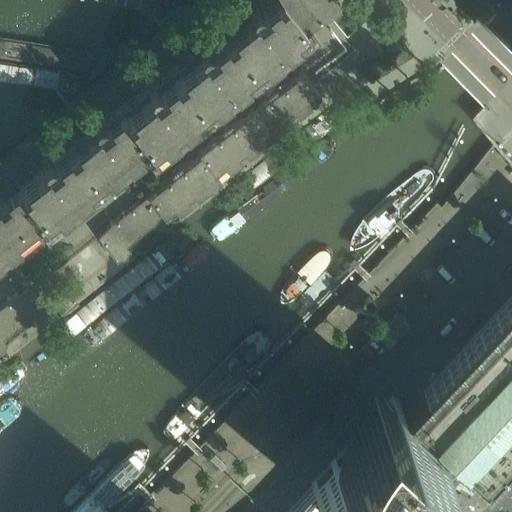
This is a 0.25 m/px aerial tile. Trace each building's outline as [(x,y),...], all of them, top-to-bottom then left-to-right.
[(315,6),(323,0),(258,0),(257,0),(248,0),(248,2),(247,3),(247,4),(247,5),(248,6),(249,8),(229,23),(258,60),(313,17),(308,10),(314,6),(315,6)] [(189,17),(197,17),(197,9),(189,9),(189,17)] [(197,9),(197,17),(205,17),(205,9),(197,9)] [(229,23),(207,40),(206,39),(204,38),(203,38),(201,38),(200,38),(199,39),(198,40),(197,41),(196,42),(196,43),(196,44),(196,46),(197,47),(198,48),(177,64),(206,100),(258,60),(229,23)] [(206,100),(177,64),(156,80),(155,79),(153,78),(151,78),(150,78),(149,78),(148,78),(147,79),(146,80),(146,81),(145,82),(145,83),(145,84),(145,85),(145,86),(145,87),(146,88),(141,92),(124,106),(152,140),(153,142),(206,100)] [(301,68),(276,87),(295,112),(309,101),(313,101),(316,99),(316,96),(320,93),(301,68)] [(276,87),(250,108),(269,133),(271,131),(274,132),(277,129),(278,126),(295,112),(276,87)] [(92,125),(93,126),(88,131),(74,142),(103,179),(152,140),(124,106),(123,106),(122,105),(103,119),(102,118),(100,117),(98,116),(97,117),(95,117),(94,118),(93,119),(92,120),(92,121),(92,123),(92,124),(92,125)] [(250,108),(224,128),(244,152),(259,141),(262,141),(265,139),(265,135),(269,133),(250,108)] [(53,121),(53,129),(61,129),(61,121),(53,121)] [(198,149),(200,151),(217,173),(220,171),(223,172),(227,169),(227,166),(244,152),(224,128),(198,149)] [(53,137),(53,129),(45,129),(45,137),(53,137)] [(37,171),(20,185),(49,222),(103,179),(74,142),(52,159),(50,158),(49,157),(47,157),(46,157),(45,157),(44,158),(43,159),(42,159),(41,160),(40,161),(40,162),(40,164),(40,165),(40,166),(40,167),(41,168),(37,171)] [(200,151),(174,171),(193,195),(208,183),(212,184),(215,181),(215,178),(219,175),(217,173),(200,151)] [(174,171),(148,192),(167,216),(170,214),(173,214),(176,212),(177,208),(193,195),(174,171)] [(0,261),(29,238),(39,230),(49,222),(20,185),(10,192),(0,200),(0,261)] [(148,192),(122,212),(141,237),(158,224),(161,224),(164,221),(165,218),(167,216),(148,192)] [(126,248),(141,237),(122,212),(97,232),(115,257),(119,254),(123,254),(126,252),(126,248)] [(26,285),(1,306),(19,330),(35,317),(38,318),(41,315),(42,312),(45,309),(26,285)] [(511,289),(404,405),(425,425),(433,433),(455,453),(475,472),(481,478),(511,444),(511,289)] [(1,306),(0,306),(0,347),(3,346),(3,342),(19,330),(1,306)] [(410,324),(397,311),(375,333),(388,346),(410,324)] [(455,453),(433,433),(425,425),(404,405),(399,411),(395,408),(400,402),(394,396),(392,398),(390,396),(375,383),(369,376),(364,382),(359,388),(355,395),(351,401),(347,408),(344,415),(341,422),(339,429),(337,437),(335,442),(334,447),(334,453),(333,461),(312,484),(313,485),(331,502),(342,511),(451,511),(450,509),(448,500),(450,500),(456,493),(458,494),(459,493),(449,485),(452,482),(453,483),(454,483),(455,483),(457,483),(458,482),(459,482),(460,480),(460,479),(461,478),(460,477),(460,476),(459,475),(459,474),(461,472),(471,480),(471,479),(470,478),(475,472),(455,453)] [(226,463),(214,452),(210,457),(221,468),(226,463)] [(157,489),(165,489),(165,481),(157,481),(157,489)] [(342,511),(331,502),(313,485),(295,505),(288,511),(342,511)]
